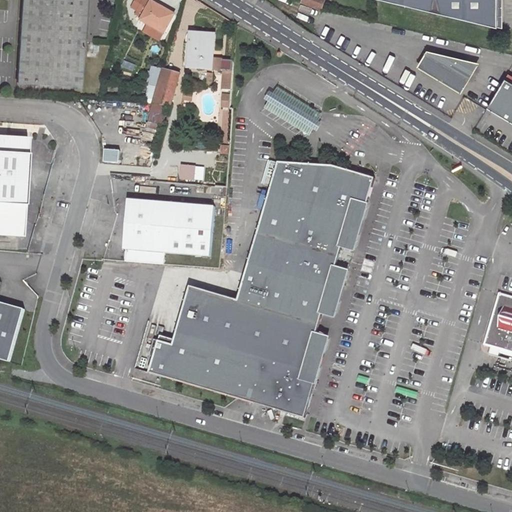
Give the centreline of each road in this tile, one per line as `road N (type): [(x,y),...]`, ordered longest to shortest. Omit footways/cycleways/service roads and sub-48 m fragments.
road 1 (residential): [(0,107),(70,118),(90,152),(43,333),(45,358),(60,379),(508,511)]
road 2 (primary): [(351,76),(511,186)]
road 3 (primary): [(511,170),(351,76)]
road 4 (primary): [(351,76),(226,0)]
road 5 (unknown): [(88,163),(156,172),(167,154),(214,158)]
